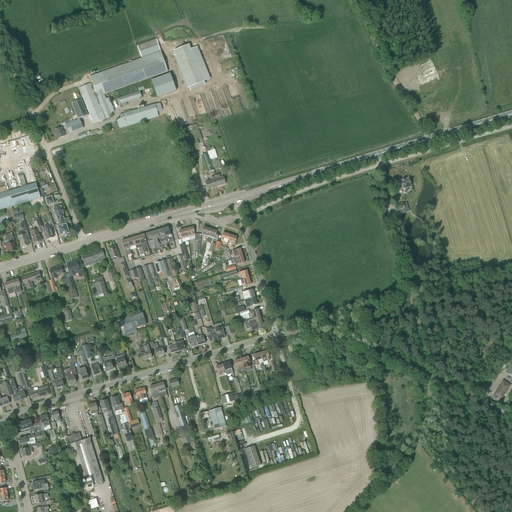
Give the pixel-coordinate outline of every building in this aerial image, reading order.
[(189,44),(174,51),(189,88),(204,82),(191,49),(189,44)] [(168,72),(161,52),(90,77),(94,87),(92,88),(90,83),(79,88),(94,124),(105,119),(100,108),(101,107),(106,119),(112,116),(110,113),(114,111),(109,98),(106,99),(104,94),(168,72)] [(141,94),(142,97),(154,93),(153,90),(150,91),(149,88),(144,90),(145,92),(141,94)] [(138,92),(119,98),(121,104),(121,103),(125,102),(140,98),(138,92)] [(86,111),(80,98),(77,100),(78,101),(72,103),(77,115),(86,111)] [(121,118),(118,120),(119,127),(123,126),(123,127),(158,116),(155,105),(131,112),(131,110),(123,112),(124,114),(120,115),(121,118)] [(83,128),(81,124),(79,119),(66,124),(67,127),(63,129),(62,128),(54,131),(58,139),(65,136),(64,133),(68,131),(70,134),(83,128)] [(196,140),(189,142),(193,153),(200,151),(196,140)] [(214,149),(207,152),(210,160),(213,167),(214,167),(215,169),(222,167),(219,160),(217,160),(216,158),(217,158),(214,149)] [(207,153),(202,155),(208,171),(213,170),(207,153)] [(206,179),(204,174),(203,169),(202,169),(200,166),(197,167),(202,181),(206,179)] [(21,185),(26,184),(22,174),(18,176),(21,185)] [(220,174),(216,176),(216,177),(217,178),(213,180),(216,187),(226,184),(223,176),(220,177),(220,174)] [(212,180),(205,182),(206,185),(208,190),(216,187),(213,180),(217,178),(216,177),(216,176),(212,177),(211,177),(212,179),(212,180)] [(411,187),(410,183),(409,178),(396,182),(399,191),(402,189),(403,192),(405,193),(407,192),(408,190),(408,188),(411,187)] [(36,183),(7,192),(12,206),(36,199),(40,198),(36,183)] [(0,194),(0,210),(6,208),(9,218),(15,216),(12,209),(11,209),(10,207),(12,206),(7,192),(0,194)] [(55,208),(53,209),(56,216),(60,227),(58,227),(61,235),(63,235),(64,236),(65,236),(66,235),(66,234),(69,233),(66,224),(66,225),(66,224),(65,221),(62,214),(63,214),(61,206),(55,208)] [(39,217),(38,217),(34,208),(32,209),(36,218),(39,228),(43,226),(39,217)] [(23,232),(18,233),(18,236),(22,247),(29,245),(26,234),(25,234),(24,231),(27,230),(25,222),(24,218),(20,219),(21,223),(21,224),(23,232)] [(30,231),(34,243),(41,241),(39,233),(41,232),(36,221),(33,221),(36,230),(30,231)] [(46,239),(54,237),(50,225),(43,227),(46,239)] [(168,227),(162,229),(166,240),(167,244),(174,242),(171,234),(170,234),(168,227)] [(186,229),(188,237),(195,235),(193,227),(186,229)] [(201,235),(208,238),(209,235),(211,228),(207,227),(206,228),(203,227),(201,235)] [(213,253),(214,249),(217,241),(219,235),(216,234),(217,231),(214,230),(215,229),(211,228),(209,235),(208,238),(207,242),(211,243),(212,239),(213,239),(212,243),(208,251),(213,253)] [(162,229),(157,230),(159,238),(160,241),(166,240),(162,229)] [(189,240),(188,237),(186,229),(179,231),(181,239),(182,239),(183,242),(189,240)] [(157,239),(159,238),(157,230),(151,232),(155,244),(156,249),(160,248),(159,246),(161,246),(160,242),(158,242),(157,239)] [(149,245),(155,244),(151,232),(145,234),(148,242),(149,245)] [(3,246),(4,249),(5,254),(16,251),(14,243),(15,243),(12,233),(5,235),(6,240),(10,239),(11,244),(3,246)] [(222,238),(220,241),(223,242),(223,244),(227,245),(228,241),(230,235),(223,233),(222,238)] [(144,234),(138,236),(141,244),(144,253),(147,252),(146,250),(145,248),(145,247),(144,243),(147,242),(144,234)] [(237,237),(230,235),(228,241),(233,242),(232,245),(234,246),(237,237)] [(138,236),(133,238),(135,245),(136,245),(137,249),(139,248),(140,252),(141,255),(144,254),(144,253),(141,244),(138,236)] [(124,249),(126,256),(132,254),(131,251),(130,247),(127,239),(122,241),(124,249)] [(115,246),(108,248),(109,253),(111,258),(116,257),(117,259),(120,258),(119,256),(118,251),(117,251),(115,246)] [(232,252),(229,253),(231,259),(234,258),(235,258),(237,257),(242,256),(240,249),(235,250),(232,251),(232,252)] [(92,253),(81,257),(83,262),(84,264),(85,267),(99,262),(99,261),(105,259),(105,257),(104,254),(102,250),(92,253)] [(234,258),(232,259),(233,263),(235,263),(236,265),(240,264),(244,263),(242,256),(237,257),(235,258),(234,258)] [(166,260),(171,276),(172,279),(177,278),(176,275),(177,274),(172,258),(166,260)] [(170,277),(169,271),(166,260),(160,262),(163,271),(165,278),(170,277)] [(73,263),(67,265),(68,270),(69,273),(71,277),(75,275),(83,272),(82,269),(79,269),(77,261),(73,262),(73,263)] [(213,263),(204,268),(202,269),(203,271),(205,270),(214,264),(213,263)] [(148,265),(151,277),(152,279),(155,278),(156,278),(157,278),(156,275),(155,276),(152,264),(148,265)] [(147,265),(143,267),(146,277),(147,279),(149,285),(153,284),(151,277),(147,265)] [(52,279),(56,277),(58,277),(57,275),(63,273),(61,266),(56,267),(57,268),(50,270),(52,279)] [(136,269),(139,277),(139,279),(144,278),(141,267),(136,269)] [(139,277),(136,269),(129,271),(131,280),(139,277)] [(220,275),(222,278),(238,273),(236,270),(220,275)] [(243,279),(249,277),(247,270),(238,273),(239,275),(242,274),(243,279)] [(27,290),(31,288),(34,287),(32,281),(41,278),(39,272),(21,278),(23,284),(25,284),(27,290)] [(107,293),(102,277),(95,279),(96,283),(92,284),(96,296),(99,295),(100,297),(104,296),(103,294),(107,293)] [(243,279),(240,280),(242,284),(242,287),(246,286),(251,284),(249,277),(243,279)] [(72,278),(67,280),(69,285),(73,299),(78,297),(72,278)] [(18,279),(11,281),(13,287),(14,290),(15,293),(22,291),(21,288),(20,284),(18,279)] [(11,281),(4,283),(6,288),(7,292),(8,295),(9,295),(15,293),(14,290),(13,287),(11,281)] [(252,289),(242,293),(244,300),(249,299),(254,297),(252,289)] [(25,294),(19,296),(23,311),(29,309),(25,294)] [(2,297),(5,307),(6,306),(7,311),(8,314),(11,313),(6,296),(2,297)] [(249,299),(244,300),(246,308),(249,307),(252,306),(257,304),(254,297),(249,299)] [(193,313),(198,311),(195,302),(190,303),(193,313)] [(64,311),(66,321),(72,320),(70,310),(69,310),(68,307),(64,308),(64,311)] [(245,311),(240,312),(240,314),(241,316),(245,314),(247,319),(250,318),(248,313),(250,313),(248,309),(245,311)] [(253,311),(250,312),(251,316),(252,319),(255,319),(260,317),(258,309),(253,311)] [(142,313),(121,319),(126,335),(137,331),(136,328),(146,325),(142,313)] [(260,317),(255,319),(248,320),(250,326),(251,331),(258,329),(263,328),(260,317)] [(234,333),(232,325),(225,327),(228,335),(234,333)] [(21,332),(10,336),(12,341),(20,339),(27,336),(25,328),(20,330),(21,332)] [(208,334),(209,337),(210,342),(217,340),(216,334),(215,330),(214,329),(211,330),(211,328),(206,329),(208,334)] [(222,328),(215,330),(216,334),(217,340),(225,337),(224,333),(223,330),(222,330),(222,328)] [(199,336),(195,337),(198,345),(205,343),(203,335),(199,337),(199,336)] [(190,348),(198,345),(195,337),(195,336),(187,338),(190,348)] [(183,340),(175,342),(175,343),(176,346),(178,351),(185,349),(184,344),(183,341),(183,340)] [(172,344),(168,346),(169,349),(170,353),(178,351),(176,346),(175,343),(175,342),(171,343),(172,344)] [(159,349),(158,345),(157,343),(154,344),(156,350),(155,350),(157,356),(164,354),(162,348),(159,349)] [(145,349),(140,351),(141,354),(141,355),(143,360),(152,357),(150,353),(148,345),(144,346),(145,349)] [(109,349),(112,356),(113,359),(116,358),(117,361),(116,361),(119,368),(126,365),(123,354),(116,357),(113,348),(109,349)] [(100,351),(97,352),(98,353),(100,359),(101,364),(104,363),(105,362),(105,364),(104,364),(105,366),(106,371),(113,369),(112,366),(113,366),(113,365),(112,366),(112,364),(110,360),(113,359),(112,356),(105,358),(103,359),(102,356),(101,352),(100,351)] [(267,351),(260,353),(262,359),(263,362),(267,361),(270,360),(269,357),(267,351)] [(262,359),(260,353),(253,355),(255,361),(256,364),(259,363),(258,360),(262,359)] [(248,356),(241,359),(244,368),(250,366),(249,363),(250,363),(250,362),(250,361),(248,356)] [(70,368),(63,370),(64,373),(66,378),(67,377),(69,385),(76,383),(75,378),(74,375),(72,370),(75,369),(73,363),(72,359),(70,359),(71,364),(69,364),(70,368)] [(101,373),(100,368),(98,364),(101,364),(100,359),(91,362),(91,364),(94,375),(101,373)] [(241,359),(235,361),(236,365),(236,367),(237,367),(237,370),(239,375),(242,374),(241,370),(245,369),(244,368),(241,359)] [(230,362),(223,364),(225,370),(226,375),(233,373),(231,367),(230,362)] [(221,372),(225,370),(223,364),(216,366),(218,372),(219,375),(221,375),(221,372)] [(44,377),(49,375),(48,370),(46,365),(41,367),(44,377)] [(85,367),(81,369),(78,370),(79,373),(82,381),(88,379),(85,367)] [(49,370),(48,370),(49,375),(51,382),(54,381),(55,383),(56,388),(64,386),(61,377),(63,377),(60,368),(56,369),(58,376),(57,377),(57,379),(54,380),(51,370),(51,369),(48,369),(49,370)] [(20,386),(25,384),(22,374),(17,375),(20,386)] [(177,378),(169,381),(171,388),(179,386),(177,378)] [(12,395),(13,397),(15,402),(17,401),(20,400),(17,389),(16,386),(13,379),(10,379),(11,382),(11,383),(13,390),(14,395),(13,395),(12,395)] [(5,381),(2,383),(6,397),(7,397),(10,396),(8,390),(7,386),(5,381)] [(501,382),(493,395),(501,400),(510,386),(508,385),(502,381),(501,382)] [(163,382),(156,384),(158,390),(159,394),(166,392),(165,388),(165,387),(163,382)] [(156,384),(150,387),(151,391),(151,393),(152,392),(153,396),(154,399),(157,398),(156,395),(159,394),(158,390),(156,384)] [(22,387),(17,389),(20,400),(24,399),(26,398),(22,387)] [(49,394),(48,389),(47,387),(38,390),(37,387),(29,389),(30,392),(29,392),(31,400),(31,399),(42,396),(42,395),(49,393),(49,394)] [(136,394),(133,395),(137,406),(140,405),(139,400),(147,398),(146,394),(146,393),(144,388),(135,391),(136,394)] [(261,391),(252,394),(254,399),(263,397),(261,391)] [(130,393),(122,395),(124,400),(125,402),(127,401),(128,405),(130,404),(133,404),(132,400),(131,397),(130,393)] [(232,393),(221,397),(223,404),(234,401),(232,393)] [(235,403),(242,401),(240,394),(233,395),(235,403)] [(113,407),(115,412),(121,410),(122,413),(125,412),(122,403),(120,404),(117,396),(111,398),(113,407)] [(107,400),(101,402),(102,407),(104,413),(110,411),(109,407),(110,407),(109,403),(108,404),(107,400)] [(95,403),(88,405),(90,411),(91,414),(95,413),(98,412),(97,409),(95,403)] [(174,406),(183,435),(190,432),(184,415),(180,404),(174,406)] [(154,409),(157,419),(162,418),(159,407),(154,409)] [(125,408),(124,409),(128,423),(130,428),(139,425),(138,420),(131,421),(127,408),(126,408),(125,408)] [(221,408),(209,411),(214,430),(226,427),(221,408)] [(151,428),(150,428),(144,409),(139,411),(145,430),(148,440),(154,438),(151,428)] [(51,414),(52,419),(56,418),(57,422),(60,421),(59,418),(59,417),(57,412),(51,414)] [(98,416),(102,431),(107,429),(102,414),(98,416)] [(40,417),(42,425),(40,426),(40,428),(41,432),(43,431),(44,431),(44,428),(47,427),(47,426),(50,425),(48,420),(47,415),(46,415),(40,417)] [(113,417),(108,419),(113,436),(118,434),(119,434),(114,417),(113,417)] [(20,430),(25,429),(32,427),(30,420),(23,422),(22,421),(17,423),(18,427),(19,427),(20,430)] [(128,423),(124,425),(126,434),(124,435),(127,442),(133,440),(130,428),(128,423)] [(68,436),(72,449),(72,451),(84,489),(103,483),(89,438),(82,441),(79,433),(68,436)] [(33,435),(24,437),(19,438),(19,440),(19,441),(19,443),(20,443),(20,444),(28,442),(28,444),(31,443),(30,439),(40,437),(39,434),(38,434),(33,435)] [(130,441),(127,442),(130,452),(133,450),(136,449),(133,440),(130,441)] [(260,447),(263,456),(268,454),(265,445),(260,447)] [(48,448),(51,456),(57,454),(54,446),(48,448)] [(254,446),(245,449),(251,468),(261,465),(254,446)] [(23,457),(28,456),(30,456),(29,453),(33,452),(32,447),(21,449),(23,457)] [(51,479),(51,475),(45,476),(40,478),(40,479),(41,481),(32,483),(34,490),(37,490),(41,489),(41,490),(45,489),(44,484),(45,484),(44,480),(46,480),(51,479)] [(41,495),(35,496),(36,504),(43,503),(42,499),(49,498),(48,493),(41,495)] [(7,494),(0,495),(0,503),(0,505),(4,504),(3,501),(8,501),(7,494)] [(90,509),(97,507),(96,498),(88,500),(90,509)]
